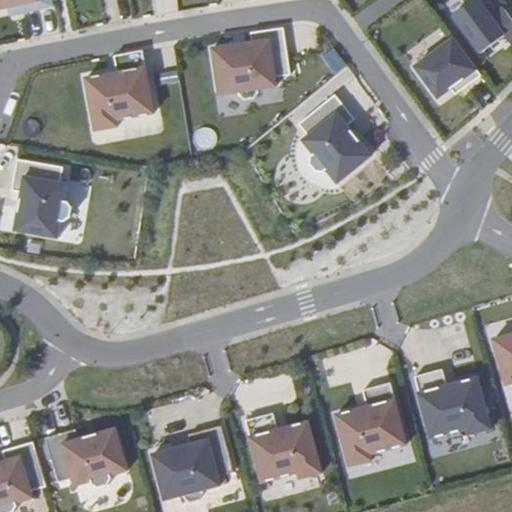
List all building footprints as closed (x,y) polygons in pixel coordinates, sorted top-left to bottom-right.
[(35,0),(0,0),(0,8),(36,1),(35,0)] [(481,5),(457,23),(485,61),(511,40),(511,21),(502,8),(490,17),(481,5)] [(453,39),(413,69),(436,101),(477,71),(453,39)] [(214,50),(221,97),(276,88),(268,41),(214,50)] [(333,48),(322,56),(334,72),(345,65),(333,48)] [(84,75),(92,130),(115,126),(113,119),(151,113),(143,66),(84,75)] [(335,114),(303,141),(338,183),(370,157),(335,114)] [(66,184),(24,177),(15,231),(57,238),(66,184)] [(511,334),(499,338),(511,382),(511,381),(511,334)] [(418,393),(430,438),(467,427),(469,434),(491,428),(477,376),(418,393)] [(346,460),(382,451),(384,458),(406,452),(392,400),(334,415),(346,460)] [(310,421),(252,437),(266,489),(288,484),(286,476),(322,467),(310,421)] [(68,442),(80,486),(124,474),(112,430),(68,442)] [(158,456),(169,500),(214,488),(202,444),(158,456)] [(0,462),(0,509),(27,502),(15,458),(0,462)]
